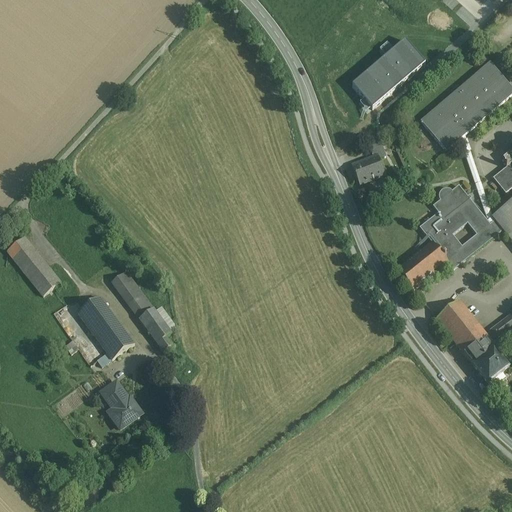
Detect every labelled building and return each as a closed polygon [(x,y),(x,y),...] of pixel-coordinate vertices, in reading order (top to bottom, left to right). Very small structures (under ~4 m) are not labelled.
[(370,110),(428,67),(406,38),(349,82),(370,110)] [(511,89),(490,64),(421,124),(446,153),(460,141),(465,137),(511,96),(511,89)] [(488,223),(492,219),(479,180),(465,137),(460,141),(474,183),(488,223)] [(379,140),(368,144),(374,159),(378,158),(379,161),(387,158),(379,140)] [(511,190),(511,155),(511,154),(503,160),(508,166),(505,169),(506,170),(493,180),(506,196),(511,190)] [(374,159),(353,167),(360,187),(385,177),(379,161),(378,158),(374,159)] [(470,202),(472,200),(469,197),(467,199),(459,188),(451,194),(449,193),(447,192),(444,193),(442,194),(441,195),(440,198),(440,200),(441,202),(433,208),(439,215),(420,230),(432,245),(449,265),(455,261),(460,267),(503,233),(495,223),(490,227),(487,223),(470,202)] [(511,203),(492,219),(495,223),(503,233),(511,244),(511,203)] [(109,264),(70,217),(48,235),(86,283),(109,264)] [(34,252),(24,240),(7,254),(17,265),(34,252)] [(432,245),(397,273),(413,293),(449,265),(432,245)] [(55,278),(34,252),(17,265),(20,270),(25,276),(37,291),(55,278)] [(454,272),(460,267),(455,261),(449,265),(454,272)] [(120,278),(112,284),(118,292),(132,282),(127,275),(127,274),(126,274),(120,278)] [(55,278),(37,291),(44,299),(61,285),(55,278)] [(132,282),(118,292),(129,307),(143,297),(132,282)] [(129,307),(128,307),(139,322),(154,312),(143,297),(129,307)] [(135,347),(100,300),(78,316),(112,364),(135,347)] [(487,339),(459,303),(436,322),(465,357),(487,339)] [(156,314),(172,336),(176,333),(175,327),(162,310),(156,314)] [(156,314),(154,312),(139,322),(163,355),(172,348),(166,340),(172,336),(156,314)] [(511,316),(493,331),(500,341),(511,331),(511,316)] [(500,341),(493,331),(487,335),(489,337),(487,339),(496,350),(494,351),(496,353),(500,350),(495,344),(500,341)] [(465,357),(464,357),(473,367),(494,351),(496,350),(487,339),(465,357)] [(79,352),(72,343),(65,349),(72,357),(79,352)] [(494,351),(473,367),(489,387),(509,371),(496,353),(494,351)] [(131,406),(116,386),(102,396),(114,413),(109,416),(120,432),(141,417),(133,405),(131,406)]
